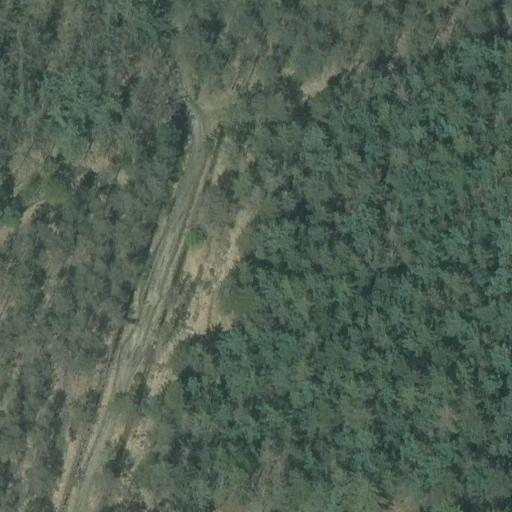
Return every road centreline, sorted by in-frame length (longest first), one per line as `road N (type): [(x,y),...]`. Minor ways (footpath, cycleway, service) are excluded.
road 1 (track): [(70,511),(186,123)]
road 2 (track): [(186,123),(511,68)]
road 3 (track): [(0,238),(186,123)]
road 4 (track): [(186,123),(149,0)]
